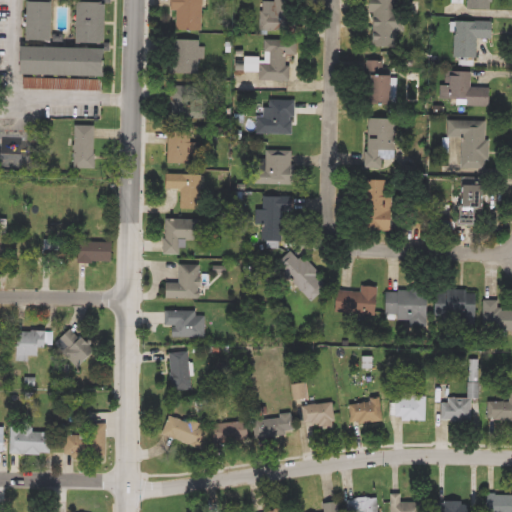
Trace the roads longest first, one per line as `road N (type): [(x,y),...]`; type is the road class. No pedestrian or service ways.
road 1 (residential): [(0,478),(175,482),(399,451),(511,453)]
road 2 (tertiary): [(133,511),(136,0)]
road 3 (residential): [(511,247),(368,249),(332,238),(334,0)]
road 4 (residential): [(130,295),(0,293)]
